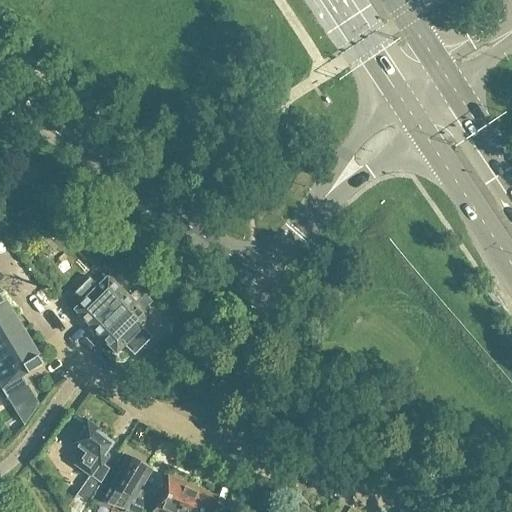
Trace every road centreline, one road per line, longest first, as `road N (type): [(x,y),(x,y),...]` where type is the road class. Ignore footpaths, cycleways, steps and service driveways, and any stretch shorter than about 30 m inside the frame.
road 1 (residential): [(268,280),(0,89)]
road 2 (residential): [(425,511),(194,434)]
road 3 (primary): [(410,113),(511,264)]
road 4 (residential): [(194,434),(243,359),(268,280)]
road 5 (unclassified): [(296,232),(410,113)]
road 6 (residential): [(0,471),(87,361)]
road 7 (residential): [(87,361),(19,288),(0,255)]
road 8 (primary): [(337,0),(410,113)]
road 9 (residential): [(194,434),(121,393),(87,361)]
road 10 (primary): [(511,178),(447,76)]
